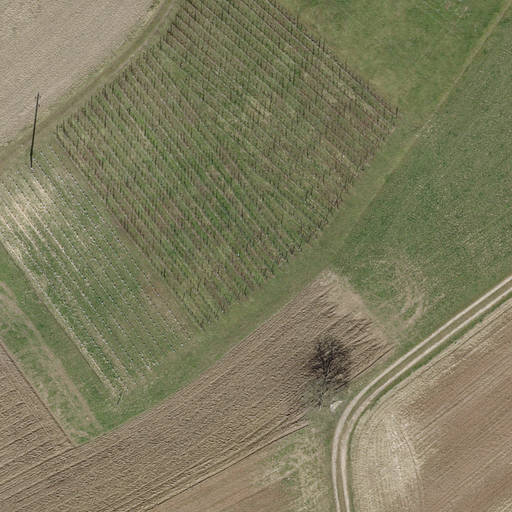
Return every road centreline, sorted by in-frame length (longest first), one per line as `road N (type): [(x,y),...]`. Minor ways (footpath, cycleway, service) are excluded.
road 1 (track): [(511,286),(359,404),(335,436),(346,511)]
road 2 (track): [(172,0),(141,51),(0,169)]
